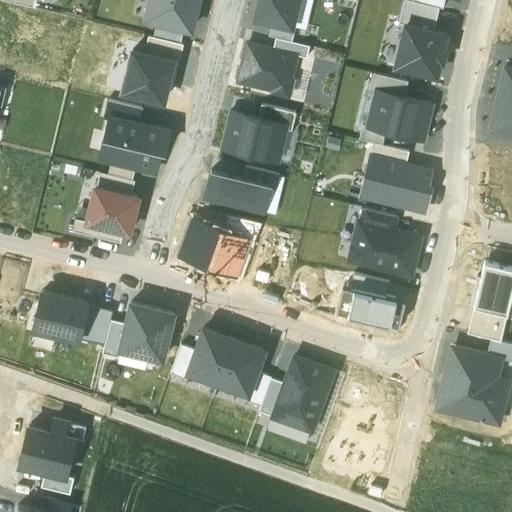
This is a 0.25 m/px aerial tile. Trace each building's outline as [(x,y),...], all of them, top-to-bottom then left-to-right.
[(157,21),(184,28),(190,29),(197,0),(149,0),(145,18),(157,21)] [(258,4),(254,17),(272,22),(291,26),(297,0),(257,0),(256,4),(258,4)] [(404,0),(399,21),(406,23),(433,30),(439,7),(411,0),(404,0)] [(153,35),(180,42),(184,28),(157,21),(153,35)] [(272,22),(269,35),(276,37),(292,41),(295,27),(291,26),(272,22)] [(406,23),(396,64),(436,74),(440,60),(442,61),(445,48),(442,48),(446,33),(433,30),(406,23)] [(183,43),(180,42),(153,35),(148,34),(144,52),(173,59),(171,67),(177,68),(183,43)] [(292,41),(276,37),(273,48),(296,54),(306,57),(309,45),(292,41)] [(273,48),(247,42),(238,80),(273,89),(273,91),(288,94),(292,78),(290,78),(296,54),(273,48)] [(132,50),(123,90),(163,99),(173,59),(144,52),(132,50)] [(498,95),(511,98),(511,66),(505,65),(498,95)] [(368,89),(373,89),(403,96),(406,80),(372,72),(368,89)] [(364,126),(383,131),(423,140),(431,103),(403,96),(373,89),(364,126)] [(511,130),(511,98),(498,95),(491,125),(511,130)] [(110,115),(138,122),(142,107),(117,101),(107,99),(104,113),(110,115)] [(286,128),(291,129),(295,111),(261,103),(257,116),(287,124),(286,128)] [(222,147),(277,160),(286,128),(287,124),(257,116),(231,110),(222,147)] [(111,161),(135,167),(157,172),(168,129),(138,122),(110,115),(99,158),(111,161)] [(374,142),(381,143),(383,131),(364,126),(360,125),(358,138),(374,142)] [(381,143),(374,142),(370,156),(405,164),(408,150),(381,143)] [(430,169),(405,164),(370,156),(362,194),(425,209),(430,186),(426,185),(430,169)] [(108,173),(132,179),(135,167),(111,161),(108,173)] [(269,187),(276,188),(279,173),(245,165),(242,176),(270,183),(269,187)] [(205,196),(263,210),(269,187),(270,183),(242,176),(212,169),(205,196)] [(135,180),(132,179),(108,173),(100,171),(96,186),(131,195),(135,180)] [(138,197),(131,195),(96,186),(87,220),(75,217),(72,230),(120,242),(123,230),(129,231),(138,197)] [(392,228),(395,215),(363,208),(360,220),(392,228)] [(248,238),(248,240),(254,242),(262,223),(227,213),(221,228),(248,238)] [(192,218),(186,236),(242,256),(248,240),(248,238),(221,228),(192,218)] [(421,235),(392,228),(360,220),(358,220),(348,260),(411,275),(421,235)] [(235,274),(242,256),(186,236),(179,254),(235,274)] [(473,306),(507,313),(510,297),(511,297),(511,267),(484,261),(473,306)] [(354,273),(351,286),(385,295),(388,282),(354,273)] [(385,295),(351,286),(342,285),(337,311),(345,313),(397,332),(405,300),(385,295)] [(33,327),(79,338),(87,304),(88,301),(42,290),(33,327)] [(131,302),(126,322),(120,349),(162,358),(172,312),(131,302)] [(79,338),(103,344),(109,318),(112,310),(87,304),(79,338)] [(490,338),(500,341),(507,313),(473,306),(467,333),(490,338)] [(126,322),(109,318),(103,344),(102,352),(119,356),(120,349),(126,322)] [(188,370),(218,381),(234,338),(204,327),(195,348),(188,370)] [(234,338),(218,381),(248,392),(256,370),(264,349),(234,338)] [(490,338),(486,354),(500,357),(511,360),(511,343),(500,341),(490,338)] [(170,373),(185,379),(188,370),(195,348),(181,343),(170,373)] [(486,354),(459,347),(449,388),(442,387),(436,407),(483,419),(498,422),(504,399),(495,396),(492,391),(500,357),(486,354)] [(294,355),(284,382),(272,415),(310,429),(311,430),(333,369),(294,355)] [(271,376),(256,370),(248,392),(245,400),(260,405),(270,377),(271,376)] [(284,382),(270,377),(260,405),(258,410),(272,415),(284,382)] [(310,429),(272,415),(267,428),(305,442),(310,429)] [(51,431),(75,437),(82,438),(85,425),(54,417),(51,431)] [(44,470),(66,475),(75,437),(51,431),(28,426),(19,464),(44,470)] [(40,486),(70,493),(73,477),(66,475),(44,470),(40,486)] [(381,488),(370,485),(368,493),(379,496),(381,488)]
